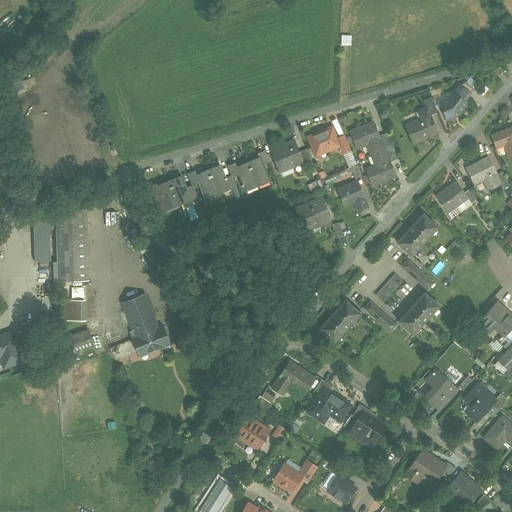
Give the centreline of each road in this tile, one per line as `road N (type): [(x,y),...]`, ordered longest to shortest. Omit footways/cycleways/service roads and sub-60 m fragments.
road 1 (residential): [(511,55),(0,212)]
road 2 (residential): [(511,80),(305,316)]
road 3 (track): [(295,328),(166,249),(135,211),(124,175)]
road 4 (residential): [(159,511),(294,338)]
road 5 (residential): [(419,419),(294,338)]
